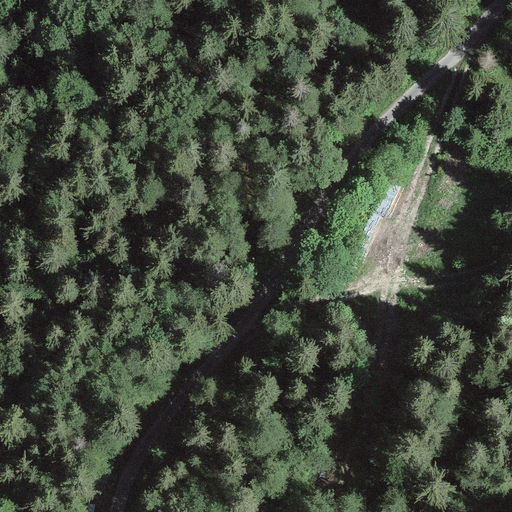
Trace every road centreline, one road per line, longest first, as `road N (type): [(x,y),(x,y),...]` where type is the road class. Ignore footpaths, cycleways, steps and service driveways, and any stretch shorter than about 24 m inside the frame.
road 1 (track): [(107,511),(141,438),(248,329),(346,154),(498,0)]
road 2 (track): [(259,310),(511,264)]
